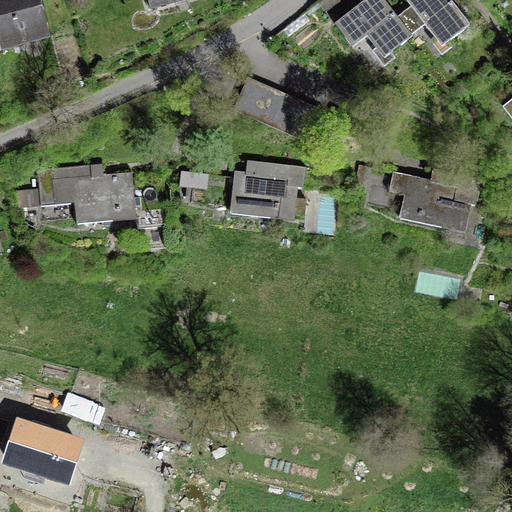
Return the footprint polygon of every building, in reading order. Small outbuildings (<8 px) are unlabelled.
[(0,0),(0,37),(41,27),(34,0),(0,0)] [(405,28),(383,0),(351,0),(329,17),(347,39),(360,28),(377,50),(405,28)] [(466,19),(450,0),(402,0),(436,42),(466,19)] [(254,116),(265,90),(246,82),(235,107),(254,116)] [(265,90),(254,116),(274,124),(285,98),(265,90)] [(285,98),(274,124),(293,132),(304,107),(285,98)] [(304,107),(293,132),(313,141),(324,115),(304,107)] [(257,174),(235,171),(231,207),(305,216),(307,199),(291,198),(292,187),(303,188),(305,168),(242,160),(242,162),(258,164),(257,174)] [(92,165),(38,170),(41,205),(75,202),(76,219),(136,213),(132,173),(93,176),(92,165)] [(209,174),(181,171),(180,187),(207,190),(209,174)] [(478,194),(396,177),(393,195),(409,198),(404,224),(469,237),(478,194)] [(90,397),(71,390),(65,410),(83,417),(90,397)] [(35,430),(0,418),(0,488),(14,494),(25,463),(49,471),(58,443),(34,435),(35,430)]
